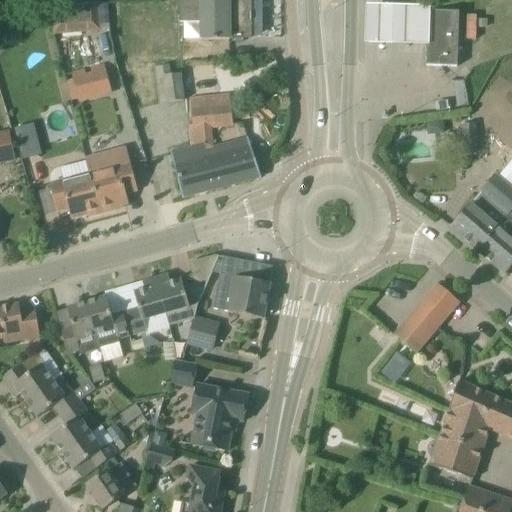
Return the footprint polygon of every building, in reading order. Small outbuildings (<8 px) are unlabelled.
[(178,0),(179,23),(201,23),(201,40),(229,40),(229,39),(250,39),(250,0),(178,0)] [(106,2),(50,7),(53,36),(100,33),(100,31),(109,30),(106,2)] [(16,14),(0,14),(0,38),(17,37),(16,14)] [(388,16),(365,15),(364,53),(388,54),(426,55),(427,18),(388,16)] [(458,20),(427,18),(426,55),(425,73),(457,75),(458,20)] [(70,105),(109,94),(101,66),(61,78),(70,105)] [(163,77),(167,104),(183,102),(179,75),(163,77)] [(190,100),(192,130),(232,125),(229,96),(190,100)] [(475,137),(474,124),(462,125),(463,138),(475,137)] [(27,126),(14,130),(20,152),(33,148),(27,126)] [(8,134),(0,135),(0,163),(14,161),(8,134)] [(203,145),(191,148),(171,153),(174,167),(182,198),(260,178),(250,147),(207,158),(203,145)] [(112,150),(85,158),(84,158),(89,175),(89,174),(93,189),(101,215),(111,212),(111,210),(127,206),(124,195),(136,192),(128,162),(116,165),(112,150)] [(101,215),(93,189),(89,174),(89,175),(50,185),(57,213),(69,210),(72,220),(88,216),(88,219),(101,215)] [(470,245),(477,251),(497,229),(507,217),(507,218),(511,212),(511,189),(495,175),(480,192),(481,194),(471,205),(450,228),(464,240),(469,245),(470,245)] [(491,264),(505,276),(511,267),(511,221),(507,218),(507,217),(497,229),(477,251),(486,259),(485,259),(491,264)] [(212,273),(218,258),(214,257),(188,264),(194,282),(182,285),(181,281),(170,284),(167,276),(155,279),(165,316),(198,306),(212,273)] [(223,259),(220,275),(214,310),(229,313),(229,314),(263,320),(270,285),(269,285),(272,268),(223,259)] [(144,321),(165,316),(155,279),(142,283),(144,291),(133,294),(138,310),(126,313),(132,336),(147,332),(144,321)] [(426,299),(448,318),(459,304),(437,286),(426,299)] [(106,299),(86,304),(99,349),(118,344),(117,340),(129,337),(122,314),(111,317),(106,299)] [(426,299),(394,336),(416,355),(448,318),(426,299)] [(86,304),(67,310),(72,328),(61,332),(68,354),(80,351),(81,354),(99,349),(86,304)] [(5,346),(37,340),(32,312),(20,314),(18,305),(0,308),(0,336),(3,336),(5,346)] [(212,350),(218,326),(195,320),(188,344),(212,350)] [(14,387),(26,403),(54,384),(42,367),(45,365),(37,355),(2,380),(9,390),(14,387)] [(196,366),(173,362),(169,386),(191,390),(196,366)] [(61,378),(54,384),(26,403),(37,419),(53,407),(60,417),(79,403),(61,378)] [(489,430),(511,439),(511,406),(456,382),(455,384),(457,385),(449,410),(490,428),(489,430)] [(196,386),(191,413),(197,415),(191,446),(227,453),(233,421),(243,423),(248,396),(196,386)] [(50,438),(62,455),(89,435),(78,420),(87,414),(79,403),(60,417),(66,427),(50,438)] [(135,406),(117,419),(123,428),(141,415),(135,406)] [(482,451),(489,430),(490,428),(449,410),(440,438),(482,451)] [(96,470),(103,465),(116,456),(109,446),(101,452),(89,435),(62,455),(74,471),(90,460),(96,468),(95,469),(96,470)] [(482,451),(440,438),(431,467),(472,481),(482,451)] [(152,446),(150,446),(146,463),(164,468),(172,463),(174,452),(163,449),(152,446)] [(193,489),(190,504),(182,503),(180,511),(220,511),(223,501),(218,500),(216,494),(221,470),(191,464),(188,480),(193,489)] [(124,478),(128,475),(120,465),(108,473),(86,488),(102,511),(132,491),(124,478)] [(510,511),(511,506),(511,502),(468,488),(460,511),(510,511)]
